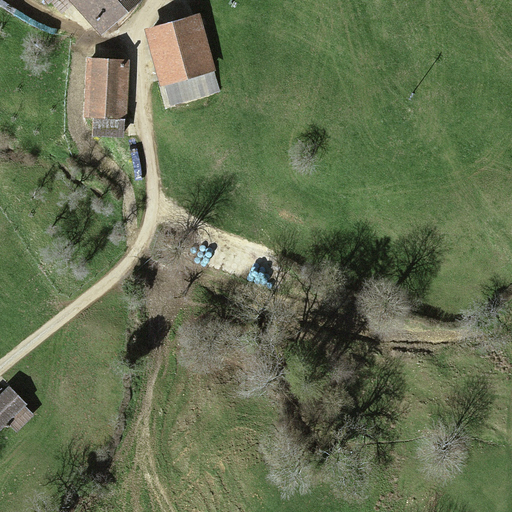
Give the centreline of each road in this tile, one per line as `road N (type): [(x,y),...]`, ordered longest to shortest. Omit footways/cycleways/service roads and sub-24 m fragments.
road 1 (unclassified): [(0,370),(141,250),(149,177),(132,47),(168,0)]
road 2 (track): [(163,511),(138,443),(159,280),(141,250)]
